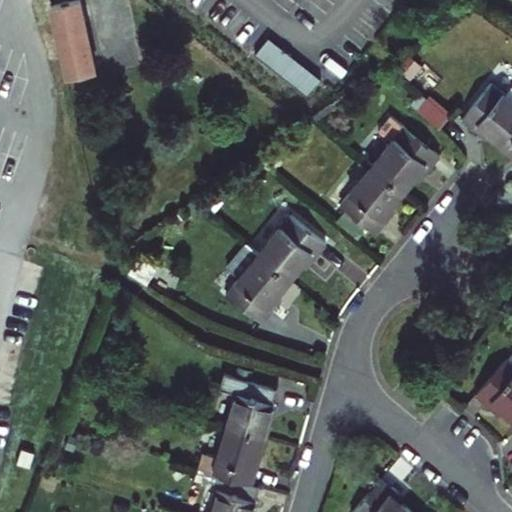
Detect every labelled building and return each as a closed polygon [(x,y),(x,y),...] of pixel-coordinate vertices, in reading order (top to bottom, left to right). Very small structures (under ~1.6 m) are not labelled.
[(81,0),(78,0),(54,5),(70,76),(98,69),(81,0)] [(317,81),(284,52),(272,66),(305,95),(317,81)] [(487,130),(507,146),(511,140),(511,93),(510,96),(494,83),(465,118),(484,133),(487,130)] [(430,97),(419,110),(439,126),(442,129),(453,116),(430,97)] [(423,169),(427,172),(441,155),(406,126),(374,165),(405,190),(423,169)] [(405,190),(374,165),(343,203),(377,232),(392,214),(388,211),(405,190)] [(260,253),(292,280),(310,258),(313,261),(328,243),(293,214),(260,253)] [(160,262),(144,252),(132,270),(148,280),(160,262)] [(276,299),(292,280),(260,253),(228,292),(264,321),(279,303),(276,299)] [(479,394),(496,408),(499,404),(511,414),(511,360),(509,358),(479,394)] [(223,388),(237,393),(227,425),(266,436),(275,404),(273,403),(277,388),(227,374),(223,388)] [(256,468),(266,436),(227,425),(218,456),(207,453),(202,468),(224,474),(250,482),(254,467),(256,468)] [(250,482),(224,474),(212,511),(253,511),(257,501),(255,500),(260,485),(250,482)] [(414,511),(397,497),(400,493),(382,478),(352,511),(414,511)]
